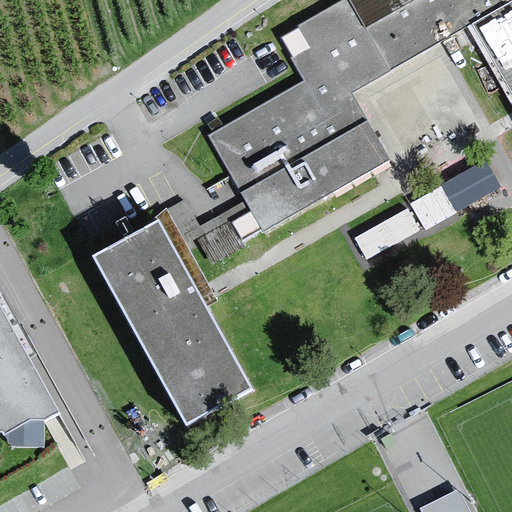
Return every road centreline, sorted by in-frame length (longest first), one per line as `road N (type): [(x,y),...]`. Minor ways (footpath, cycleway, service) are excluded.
road 1 (unclassified): [(511,287),(123,511)]
road 2 (unclassified): [(0,164),(238,0)]
